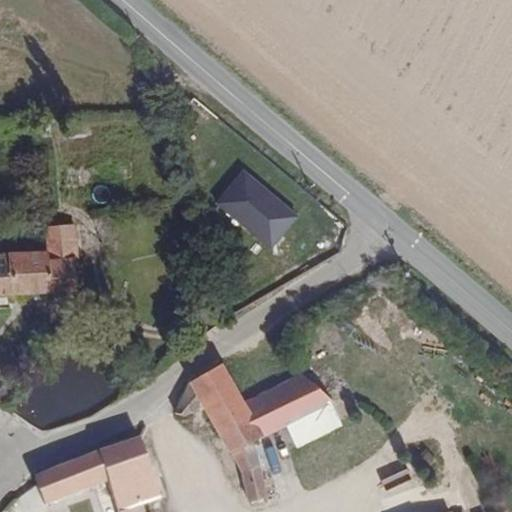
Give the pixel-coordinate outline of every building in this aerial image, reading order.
[(73,300),(70,269),(39,269),(39,258),(0,258),(0,305),(3,300),(73,300)] [(78,347),(76,325),(66,325),(66,348),(78,347)] [(285,427),(332,402),(300,374),(245,404),(222,365),(188,386),(191,394),(177,413),(192,418),(199,409),(241,478),(251,508),(268,500),(254,456),(257,442),(285,427)] [(332,402),(285,427),(295,451),(341,428),(332,402)] [(138,511),(156,504),(142,461),(153,448),(151,440),(138,449),(62,477),(42,486),(33,493),(46,509),(46,511),(54,511),(108,495),(113,511),(138,511)]
